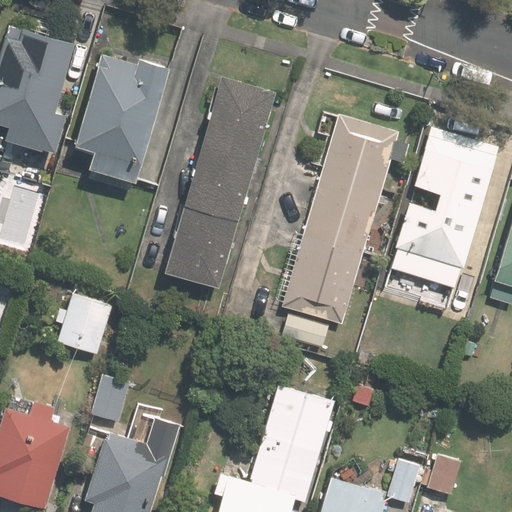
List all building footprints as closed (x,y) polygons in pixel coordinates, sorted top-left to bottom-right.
[(79,47),(9,26),(0,57),(0,128),(6,130),(0,152),(0,162),(30,172),(39,144),(61,151),(81,83),(69,80),(79,47)] [(150,66),(109,54),(105,68),(110,69),(90,144),(110,149),(105,169),(148,180),(153,160),(155,161),(179,69),(151,62),(150,66)] [(174,271),(226,286),(282,93),(231,78),(174,271)] [(334,320),(390,130),(335,113),(279,303),(286,305),(277,335),(318,347),(327,317),(334,320)] [(491,144),(429,125),(388,265),(450,283),(491,144)] [(511,198),(488,280),(493,282),(488,300),(508,306),(511,291),(511,198)] [(17,295),(2,292),(0,306),(15,308),(17,295)] [(101,353),(116,305),(79,294),(65,341),(101,353)] [(480,344),(464,339),(461,350),(477,355),(480,344)] [(370,346),(359,342),(355,358),(366,361),(370,346)] [(123,421),(135,382),(105,373),(93,412),(123,421)] [(300,495),(329,397),(303,389),(272,380),(243,478),(223,472),(214,469),(208,488),(217,491),(210,511),(282,511),(289,491),(300,495)] [(366,386),(354,383),(349,397),(362,401),(366,386)] [(60,422),(64,407),(45,402),(41,417),(17,409),(10,429),(0,425),(0,446),(3,448),(0,455),(0,473),(5,475),(0,491),(54,506),(77,428),(60,422)] [(108,433),(89,500),(99,503),(96,511),(150,511),(162,476),(166,477),(181,426),(154,418),(147,445),(108,433)] [(455,457),(432,450),(423,482),(446,488),(455,457)] [(411,462),(392,456),(381,492),(401,499),(411,462)] [(375,511),(379,500),(374,499),(377,490),(328,476),(318,511),(315,511),(314,511),(375,511)]
